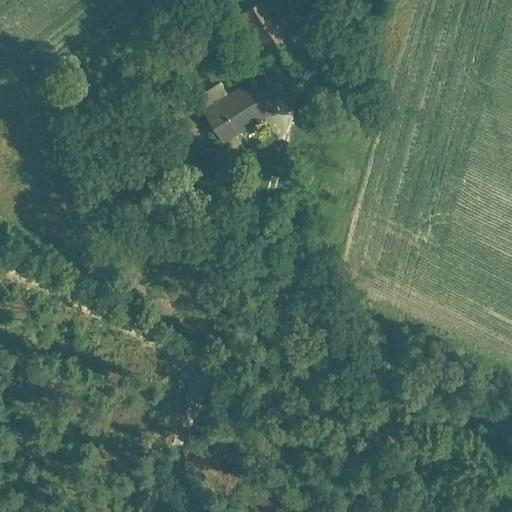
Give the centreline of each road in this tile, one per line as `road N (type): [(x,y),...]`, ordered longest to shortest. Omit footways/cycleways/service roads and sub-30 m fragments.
road 1 (track): [(131,511),(209,349),(278,166)]
road 2 (track): [(511,484),(209,349)]
